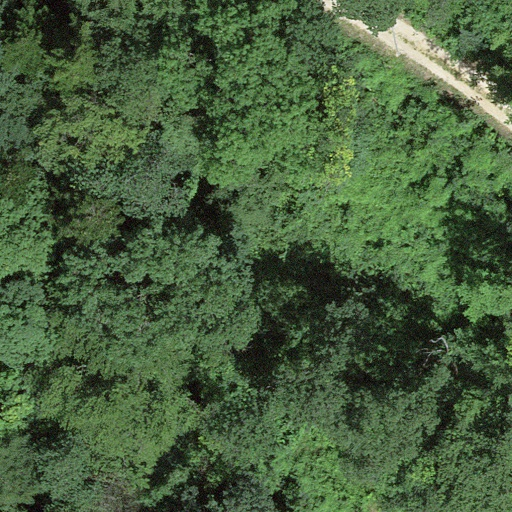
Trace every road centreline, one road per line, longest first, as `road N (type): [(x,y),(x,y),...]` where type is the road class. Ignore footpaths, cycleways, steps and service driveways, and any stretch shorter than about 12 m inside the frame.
road 1 (track): [(397,511),(280,413),(145,347),(53,335),(0,366)]
road 2 (track): [(511,121),(338,0)]
